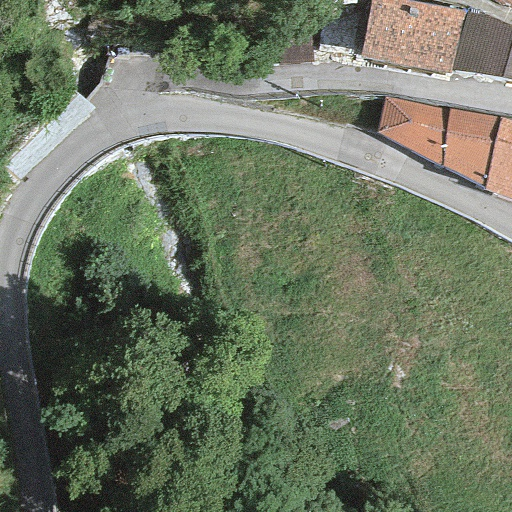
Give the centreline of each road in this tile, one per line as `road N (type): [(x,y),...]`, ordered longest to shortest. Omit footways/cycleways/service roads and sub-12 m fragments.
road 1 (unclassified): [(34,511),(4,313),(7,256),(15,230),(61,168),(86,147),(153,120)]
road 2 (unclassified): [(511,102),(387,83),(189,75),(160,87),(153,120)]
road 3 (unclassified): [(153,120),(220,119),(309,136),(511,227)]
